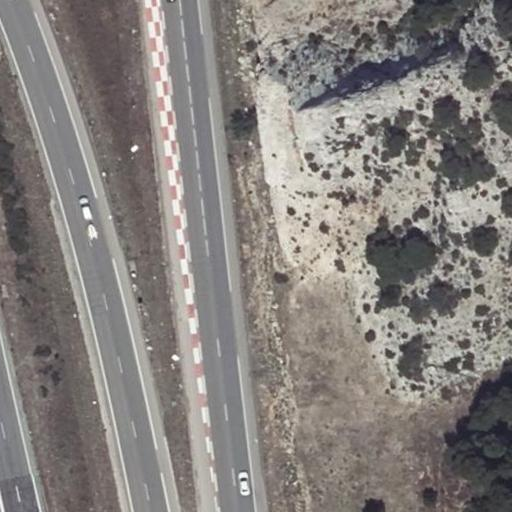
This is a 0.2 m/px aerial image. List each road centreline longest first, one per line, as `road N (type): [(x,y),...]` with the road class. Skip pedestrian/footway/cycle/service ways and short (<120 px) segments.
road 1 (motorway): [(152,511),(79,206),(14,0)]
road 2 (motorway): [(238,511),(179,0)]
